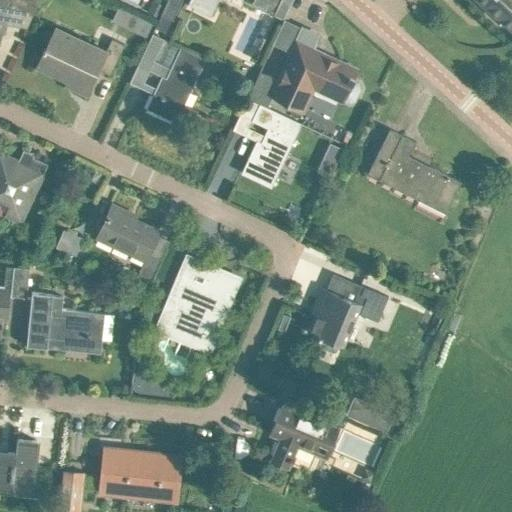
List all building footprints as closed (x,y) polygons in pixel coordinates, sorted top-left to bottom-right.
[(27,27),(39,0),(0,0),(0,44),(2,32),(6,33),(8,20),(16,21),(17,15),(28,20),(25,26),(27,27)] [(154,0),(151,0),(147,12),(158,16),(163,4),(154,0)] [(167,0),(161,13),(172,18),(181,0),(167,0)] [(274,0),(189,0),(188,4),(212,15),(219,0),(246,0),(269,11),(274,0)] [(511,0),(477,0),(495,16),(498,14),(511,27),(511,0)] [(146,35),(152,21),(117,7),(111,21),(146,35)] [(111,75),(125,44),(113,39),(107,51),(54,26),(51,32),(42,50),(44,51),(38,64),(68,79),(67,82),(87,92),(98,69),(111,75)] [(356,68),(312,47),(318,34),(302,27),(272,93),(292,102),(302,81),(341,99),(342,98),(350,102),(354,100),(360,88),(358,84),(352,81),(354,76),(352,75),(356,68)] [(177,120),(206,59),(181,47),(171,69),(152,60),(162,38),(150,32),(136,64),(161,74),(152,94),(154,95),(149,106),(177,120)] [(272,184),(301,123),(246,96),(232,129),(244,134),(250,119),(267,126),(261,141),(256,139),(247,159),(249,159),(244,171),(272,184)] [(461,180),(429,164),(428,167),(407,156),(416,140),(390,126),(366,172),(419,199),(421,196),(446,209),(461,180)] [(331,140),(325,151),(338,157),(344,145),(331,140)] [(20,222),(47,163),(32,156),(28,165),(0,151),(0,201),(10,206),(6,215),(20,222)] [(61,162),(55,174),(66,179),(72,168),(61,162)] [(148,255),(160,230),(127,214),(129,211),(113,203),(96,238),(146,261),(137,279),(150,285),(161,261),(148,255)] [(50,207),(46,215),(55,219),(59,211),(50,207)] [(65,230),(57,248),(68,253),(76,234),(65,230)] [(28,250),(26,255),(37,260),(39,255),(28,250)] [(208,349),(238,277),(199,260),(183,296),(173,291),(158,328),(208,349)] [(10,296),(26,298),(29,267),(13,266),(10,296)] [(342,345),(356,311),(378,320),(388,295),(360,284),(354,299),(322,286),(315,303),(319,305),(308,331),(318,335),(317,336),(320,338),(319,342),(320,345),(333,350),(336,349),(339,343),(342,345)] [(0,315),(6,316),(9,289),(0,288),(0,315)] [(102,332),(104,313),(63,308),(64,297),(53,296),(53,294),(32,292),(26,345),(47,347),(48,340),(88,344),(87,350),(100,352),(102,332)] [(135,373),(134,386),(135,388),(136,389),(137,391),(139,391),(141,392),(172,395),(172,391),(172,387),(171,384),(170,380),(167,377),(164,374),(160,372),(155,370),(150,369),(145,369),(140,371),(135,373)] [(315,451),(327,421),(282,403),(270,432),(281,436),(271,459),(288,466),(297,443),(315,451)] [(253,447),(258,429),(246,426),(241,444),(253,447)] [(31,492),(34,460),(36,440),(17,438),(15,454),(0,452),(0,482),(2,482),(1,487),(13,488),(13,490),(31,492)] [(175,496),(179,456),(106,448),(102,485),(117,487),(117,489),(175,496)] [(365,467),(360,478),(371,483),(376,472),(365,467)] [(60,511),(67,511),(77,511),(82,475),(64,473),(60,511)]
